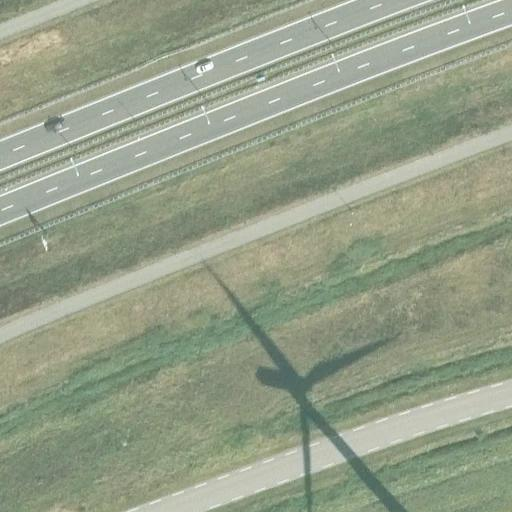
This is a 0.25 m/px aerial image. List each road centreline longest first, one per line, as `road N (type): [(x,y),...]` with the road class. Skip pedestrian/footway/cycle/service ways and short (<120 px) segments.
road 1 (trunk): [(0,210),(511,10)]
road 2 (trunk): [(393,0),(0,155)]
road 3 (tertiary): [(137,511),(511,390)]
